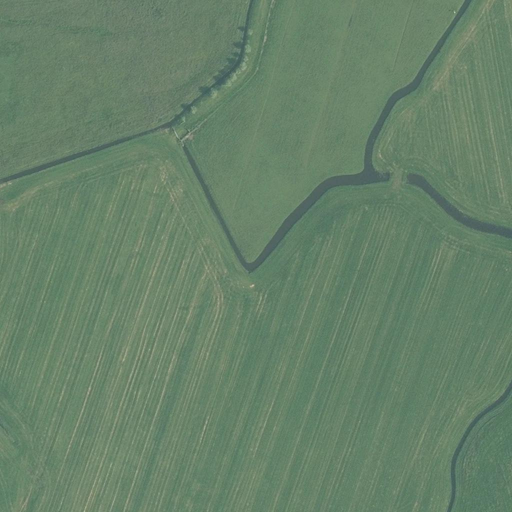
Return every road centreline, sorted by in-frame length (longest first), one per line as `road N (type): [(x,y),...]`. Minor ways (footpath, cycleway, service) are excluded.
road 1 (track): [(180,511),(245,326),(245,299),(172,146),(239,79),(265,0)]
road 2 (track): [(0,203),(175,139)]
